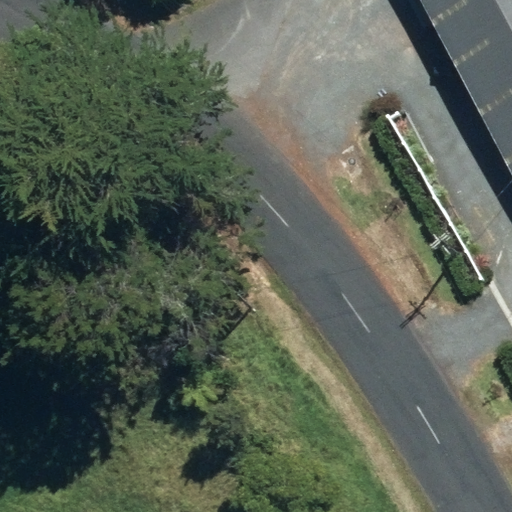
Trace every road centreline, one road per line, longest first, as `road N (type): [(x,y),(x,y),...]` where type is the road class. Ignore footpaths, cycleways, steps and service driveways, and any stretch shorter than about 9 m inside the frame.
road 1 (residential): [(0,12),(90,62),(263,206),(402,369),(475,511)]
road 2 (unknown): [(263,206),(299,0)]
